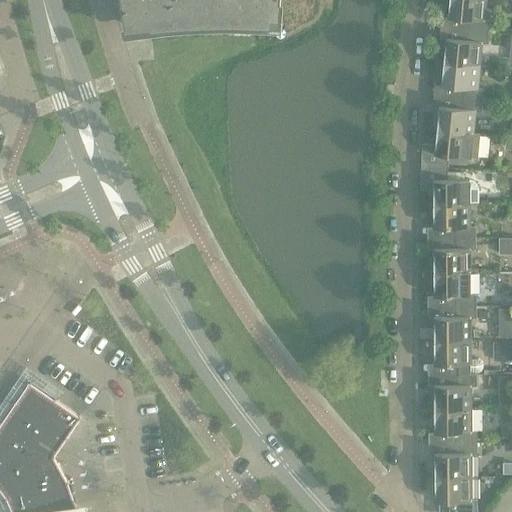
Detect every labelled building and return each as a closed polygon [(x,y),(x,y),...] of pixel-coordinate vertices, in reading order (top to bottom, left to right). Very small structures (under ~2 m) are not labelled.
[(121,0),(127,33),(137,32),(169,28),(187,26),(219,25),(237,25),(270,26),(280,27),(281,0),(121,0)] [(450,0),(449,18),(464,20),(463,30),(490,33),(491,21),(485,21),(487,0),(450,0)] [(447,39),(445,63),(481,66),(483,44),(489,44),(490,33),(463,30),(462,40),(447,39)] [(445,63),(442,86),(458,88),(457,98),(483,101),(484,89),(478,89),(481,66),(445,63)] [(440,107),(438,131),(474,134),(476,112),(482,112),(483,101),(457,98),(456,108),(440,107)] [(438,131),(436,154),(449,156),(469,158),(479,159),(481,135),(474,134),(438,131)] [(423,153),(432,154),(433,145),(424,144),(423,153)] [(449,156),(448,164),(468,165),(469,158),(449,156)] [(431,189),(431,180),(422,180),(422,189),(431,189)] [(471,180),(435,180),(435,204),(471,204),(479,204),(479,189),(477,185),(475,183),(471,181),(471,180)] [(471,204),(435,204),(435,228),(450,228),(450,238),(477,238),(477,227),(471,227),(471,204)] [(450,249),(435,249),(435,273),(471,272),(471,250),(477,250),(477,238),(450,238),(450,249)] [(471,272),(435,273),(435,296),(451,296),(451,307),(477,307),(477,295),(471,295),(471,272)] [(451,317),(435,317),(435,341),(471,341),(471,318),(477,318),(477,307),(451,307),(451,317)] [(511,326),(499,326),(499,338),(511,338),(511,326)] [(471,341),(435,341),(435,365),(451,365),(451,375),(478,375),(478,374),(479,373),(482,371),(484,368),(484,365),(482,362),(479,360),(471,360),(471,341)] [(511,342),(501,342),(501,359),(511,358),(511,342)] [(511,358),(501,359),(500,359),(500,372),(511,372),(511,358)] [(451,385),(436,385),(436,409),(472,409),(472,387),(478,387),(478,375),(451,375),(451,385)] [(511,375),(499,376),(499,389),(511,388),(511,375)] [(0,487),(8,498),(7,498),(8,500),(8,499),(13,511),(74,511),(77,511),(76,511),(78,511),(79,511),(79,509),(78,510),(69,483),(70,483),(69,481),(68,481),(55,458),(56,458),(56,457),(56,456),(55,456),(67,439),(68,439),(69,438),(68,437),(80,419),(81,419),(82,418),(81,417),(82,417),(81,416),(80,416),(57,400),(56,399),(55,399),(32,384),(33,383),(31,382),(31,383),(30,382),(29,384),(30,384),(17,402),(16,402),(15,403),(16,404),(3,422),(2,423),(2,424),(0,427),(0,487)] [(472,409),(436,409),(436,433),(451,433),(451,444),(478,443),(478,432),(472,432),(472,409)] [(511,411),(503,411),(503,422),(511,422),(511,411)] [(451,454),(436,454),(436,478),(472,477),(472,455),(478,455),(478,443),(451,444),(451,454)] [(472,477),(436,478),(436,502),(462,501),(462,511),(478,511),(478,499),(472,499),(472,477)]
